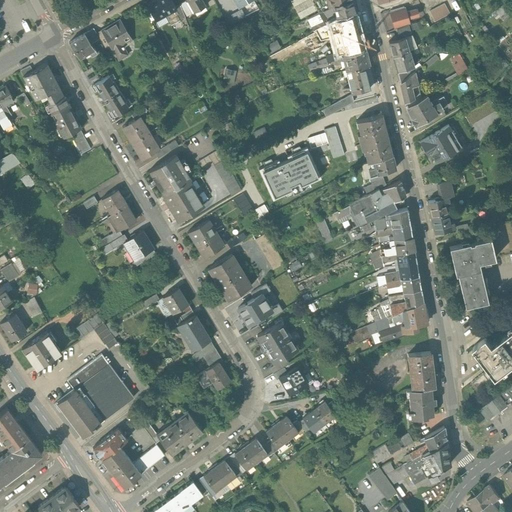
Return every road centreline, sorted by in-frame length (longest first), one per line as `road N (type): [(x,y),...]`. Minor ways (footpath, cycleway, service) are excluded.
road 1 (residential): [(122,511),(230,432),(246,413),(252,382),(52,34)]
road 2 (tertiary): [(473,478),(456,449),(446,345),(365,0)]
